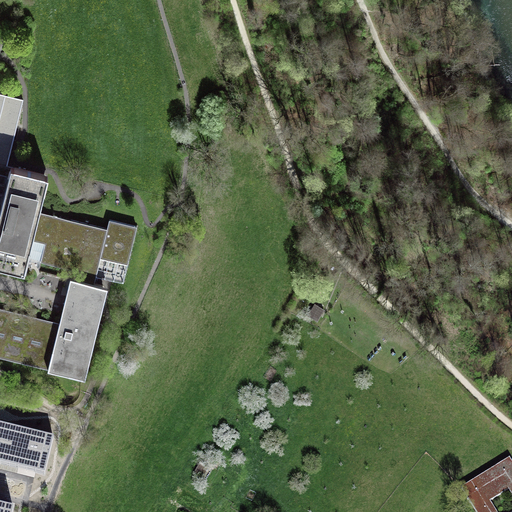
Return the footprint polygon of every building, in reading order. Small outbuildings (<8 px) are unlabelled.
[(94,284),(96,277),(123,283),(137,227),(109,220),(106,229),(41,213),(50,177),(7,166),(24,100),(6,96),(6,95),(0,93),(0,271),(25,278),(29,261),(40,264),(40,263),(76,272),(74,280),(70,279),(59,323),(0,308),(0,358),(48,370),(48,372),(85,381),(108,288),(94,284)] [(302,295),(312,301),(319,289),(310,283),(302,295)] [(314,304),(307,316),(317,322),(324,310),(314,304)] [(0,459),(46,470),(53,439),(0,425),(0,459)] [(511,511),(511,461),(509,457),(461,487),(476,511),(511,511)] [(194,459),(188,470),(202,477),(207,466),(194,459)] [(183,491),(176,502),(191,511),(204,511),(208,506),(183,491)]
